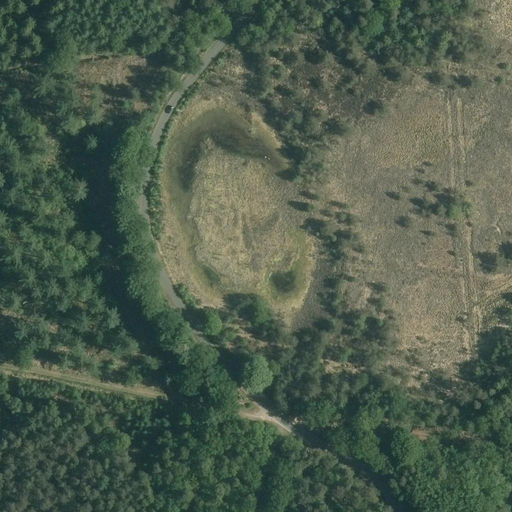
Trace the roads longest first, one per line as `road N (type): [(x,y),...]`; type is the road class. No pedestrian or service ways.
road 1 (unclassified): [(402,511),(378,482),(277,417),(215,356),(151,250),(144,193),(162,123),(253,0)]
road 2 (track): [(0,366),(277,417)]
road 3 (track): [(277,417),(511,444)]
